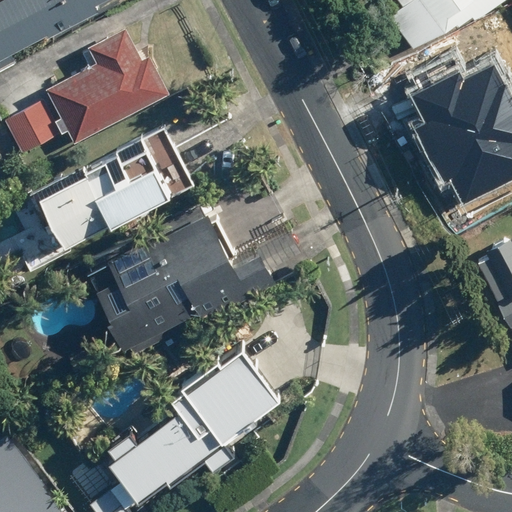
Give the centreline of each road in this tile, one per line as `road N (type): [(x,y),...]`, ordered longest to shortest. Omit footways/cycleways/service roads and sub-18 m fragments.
road 1 (residential): [(248,0),(369,231),(396,301),(398,370),(381,439)]
road 2 (residential): [(381,439),(467,482),(511,492)]
